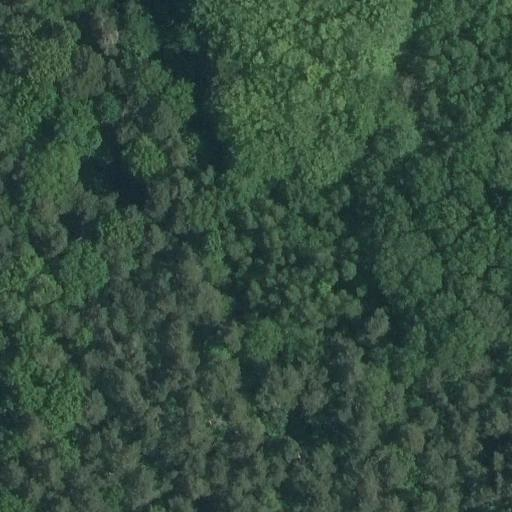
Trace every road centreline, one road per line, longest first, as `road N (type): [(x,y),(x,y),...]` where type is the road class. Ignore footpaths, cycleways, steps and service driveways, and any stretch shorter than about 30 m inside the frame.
road 1 (track): [(149,246),(18,387),(0,480)]
road 2 (track): [(175,0),(224,216)]
road 3 (track): [(224,216),(420,163)]
